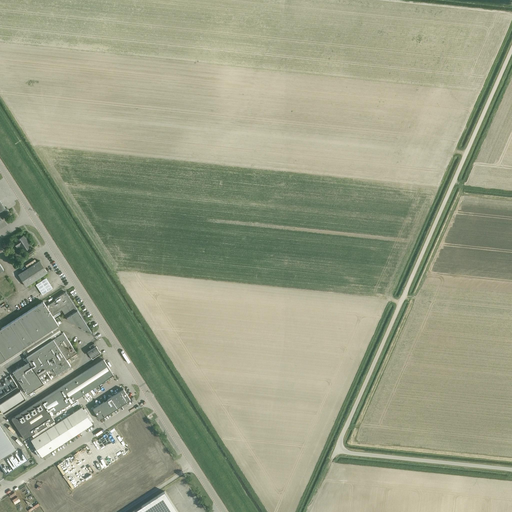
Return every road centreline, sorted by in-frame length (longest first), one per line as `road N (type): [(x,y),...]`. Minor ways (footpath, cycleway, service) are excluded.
road 1 (unclassified): [(511,470),(335,452),(511,50)]
road 2 (tertiary): [(149,396),(31,214)]
road 3 (unclassified): [(0,492),(149,396)]
road 4 (tertiary): [(224,511),(149,396)]
